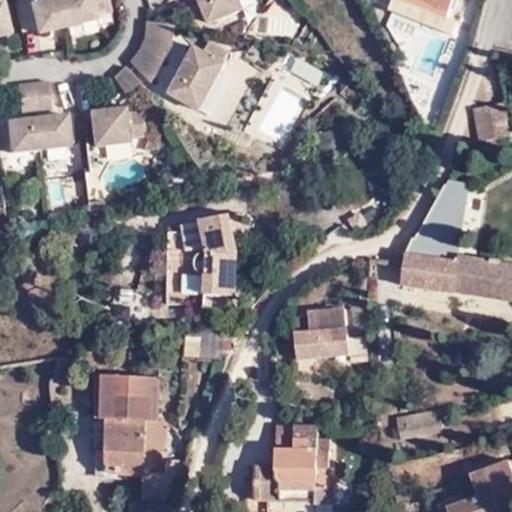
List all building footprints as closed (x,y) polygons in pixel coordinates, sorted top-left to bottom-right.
[(111,0),(56,0),(33,5),(41,39),(103,25),(101,17),(115,14),(111,0)] [(201,0),(213,27),(248,13),(242,0),(201,0)] [(410,0),(451,17),(458,0),(410,0)] [(6,5),(0,6),(0,39),(13,36),(6,5)] [(149,41),(143,55),(135,66),(156,84),(160,79),(166,69),(171,58),(175,47),(178,28),(150,23),(149,41)] [(249,23),(235,30),(236,38),(248,36),(255,27),(249,23)] [(199,47),(171,97),(203,115),(231,65),(199,47)] [(273,84),(310,101),(324,69),(287,52),(273,84)] [(21,89),(25,115),(55,111),(51,84),(21,89)] [(511,131),(507,109),(479,115),(486,148),(511,143),(511,131)] [(134,110),(99,115),(104,151),(139,146),(134,110)] [(69,115),(10,124),(16,158),(74,150),(69,115)] [(153,141),(148,154),(161,152),(160,143),(153,141)] [(417,248),(461,254),(470,186),(452,184),(417,248)] [(74,202),(75,211),(85,210),(84,201),(74,202)] [(92,206),(93,215),(108,213),(107,204),(92,206)] [(256,255),(248,219),(207,229),(212,256),(208,259),(207,266),(208,271),(214,275),(217,276),(223,276),(222,282),(211,281),(210,315),(232,317),(233,303),(244,303),(246,259),(256,255)] [(469,255),(461,254),(417,248),(411,263),(410,295),(463,303),(463,301),(511,307),(511,270),(508,270),(509,268),(499,266),(499,269),(468,265),(469,255)] [(372,330),(372,310),(347,312),(348,332),(372,330)] [(347,336),(348,332),(347,312),(319,313),(321,337),(347,336)] [(188,353),(230,357),(233,333),(191,328),(188,353)] [(107,364),(105,346),(89,348),(91,365),(107,364)] [(107,377),(105,421),(110,421),(112,455),(112,478),(149,477),(150,425),(163,425),(165,380),(107,377)] [(454,439),(450,417),(408,425),(413,447),(454,439)] [(92,422),(92,456),(112,455),(110,421),(105,421),(92,422)] [(281,466),(260,465),(260,501),(324,502),(323,488),(324,470),(333,470),(334,441),(325,441),(324,426),(283,429),(281,466)] [(475,504),(456,511),(511,511),(511,467),(468,485),(475,504)] [(150,479),(149,500),(176,500),(182,480),(150,479)] [(340,488),(323,488),(324,502),(324,505),(340,505),(340,488)]
